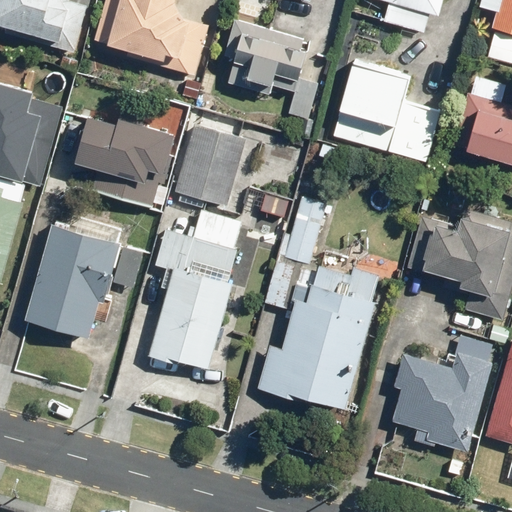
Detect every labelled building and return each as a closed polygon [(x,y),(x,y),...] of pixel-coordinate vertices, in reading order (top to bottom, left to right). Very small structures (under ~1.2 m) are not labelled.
[(88,3),(76,0),(0,0),(0,27),(7,29),(6,31),(74,50),(88,3)] [(129,47),(127,54),(196,73),(209,22),(186,15),(176,0),(105,0),(95,38),(129,47)] [(388,0),(384,18),(424,30),(429,11),(440,14),(444,0),(388,0)] [(511,0),(480,0),(479,4),(498,9),(496,17),(511,21),(511,0)] [(307,47),(302,45),(305,36),(236,16),(225,53),(236,56),(229,80),(269,92),(272,81),(295,88),(307,47)] [(412,71),(353,56),(334,133),(428,157),(441,106),(406,97),(412,71)] [(309,118),(320,82),(301,76),(290,113),(309,118)] [(0,172),(41,185),(68,101),(0,79),(0,172)] [(511,102),(468,90),(453,142),(511,159),(511,102)] [(77,156),(101,163),(93,188),(154,206),(177,130),(122,113),(119,121),(90,113),(77,156)] [(175,188),(228,203),(247,135),(194,121),(175,188)] [(25,199),(21,198),(26,182),(0,174),(0,279),(2,280),(25,199)] [(309,193),(314,177),(304,174),(299,190),(309,193)] [(314,397),(348,406),(378,300),(373,298),(380,273),(354,265),(352,272),(312,261),(328,202),(303,195),(292,232),(287,231),(267,302),(294,310),(284,346),(270,342),(258,386),(313,401),(314,397)] [(472,285),(466,307),(503,318),(511,287),(511,219),(465,206),(460,224),(453,222),(456,212),(435,206),(432,216),(423,213),(408,265),(446,275),(443,284),(468,291),(470,285),(472,285)] [(195,234),(166,227),(157,262),(168,265),(163,284),(169,285),(150,353),(186,362),(186,360),(210,366),(234,279),(196,269),(198,261),(232,270),(238,246),(235,245),(242,218),(202,208),(195,234)] [(123,241),(53,221),(26,316),(91,334),(101,300),(105,301),(112,278),(141,286),(151,252),(122,244),(123,241)] [(511,345),(488,432),(511,439),(511,345)] [(468,449),(495,359),(460,349),(455,366),(406,351),(396,386),(403,388),(394,419),(429,430),(427,437),(468,449)]
